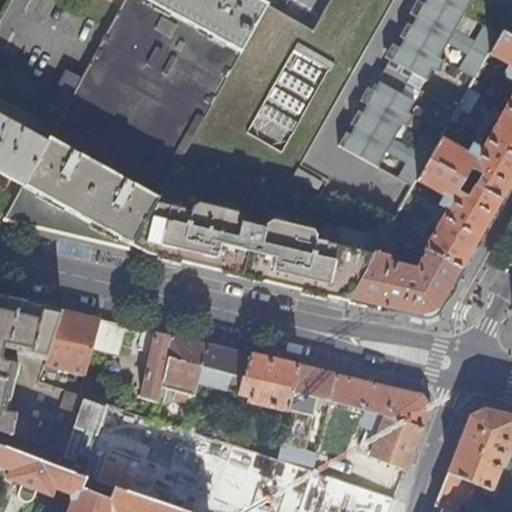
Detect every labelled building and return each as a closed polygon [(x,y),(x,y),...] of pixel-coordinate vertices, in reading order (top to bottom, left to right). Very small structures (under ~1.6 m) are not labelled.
[(267,4),(259,0),(125,0),(83,77),(64,112),(48,143),(25,185),(10,212),(6,219),(14,221),(99,240),(130,248),(156,201),(267,4)] [(488,52),(498,34),(483,25),(473,42),(462,35),(453,29),(463,12),(443,0),(425,0),(425,1),(422,0),(419,0),(413,12),(417,15),(485,58),(488,52)] [(443,0),(463,12),(470,0),(443,0)] [(470,0),(463,12),(453,29),(462,35),(471,17),(481,0),(470,0)] [(511,0),(495,0),(493,4),(510,14),(511,9),(511,0)] [(400,33),(405,36),(438,57),(449,40),(457,46),(468,52),(458,70),(472,79),(485,58),(417,15),(412,24),(407,22),(400,33)] [(488,52),(508,64),(504,71),(506,76),(511,79),(511,94),(504,108),(505,108),(511,112),(511,36),(500,30),(498,34),(488,52)] [(388,55),(426,79),(433,69),(437,71),(443,60),(438,57),(405,36),(399,46),(395,43),(388,55)] [(443,60),(446,63),(457,46),(449,40),(438,57),(443,60)] [(49,104),(64,112),(83,77),(68,70),(49,104)] [(402,123),(406,126),(413,115),(409,112),(415,102),(380,80),(375,89),(370,87),(363,98),(368,101),(402,123)] [(355,125),(422,168),(428,159),(436,145),(421,135),(410,152),(399,145),(391,140),(402,123),(368,101),(363,111),(358,109),(350,122),(355,125)] [(467,154),(439,138),(436,145),(428,159),(501,200),(511,181),(511,112),(505,108),(481,150),(472,145),(467,154)] [(0,171),(25,185),(48,143),(0,117),(0,171)] [(406,126),(402,123),(391,140),(399,145),(410,128),(406,126)] [(395,180),(410,189),(416,179),(422,168),(355,125),(350,133),(346,130),(338,143),(376,168),(387,151),(396,156),(406,163),(395,180)] [(396,156),(387,151),(376,168),(385,173),(396,156)] [(422,168),(416,179),(444,194),(439,203),(447,208),(424,247),(426,248),(462,268),(479,238),(501,200),(428,159),(422,168)] [(291,285),(349,299),(374,253),(315,239),(316,234),(313,228),(271,218),(266,222),(265,227),(241,221),(243,216),(239,210),(198,200),(192,204),(191,209),(156,201),(130,248),(140,250),(216,268),(291,285)] [(410,213),(400,207),(389,227),(399,232),(410,213)] [(402,240),(404,235),(399,232),(389,227),(374,253),(349,299),(412,313),(424,316),(437,309),(462,268),(426,248),(415,267),(396,262),(397,257),(390,256),(394,243),(397,238),(402,240)] [(0,429),(61,450),(80,395),(39,381),(44,364),(86,374),(93,348),(101,319),(68,312),(9,298),(0,295),(0,429)] [(117,354),(125,325),(101,319),(93,348),(117,354)] [(158,403),(161,386),(172,336),(156,332),(141,399),(158,403)] [(173,396),(192,401),(206,344),(194,341),(172,336),(161,386),(175,390),(173,396)] [(248,400),(289,410),(300,366),(252,355),(206,344),(192,401),(184,429),(195,433),(208,385),(249,394),(248,400)] [(289,410),(281,442),(293,446),(306,395),(330,401),(337,375),(319,370),(300,366),(289,410)] [(330,401),(385,416),(423,427),(430,408),(423,395),(397,389),(389,387),(337,375),(330,401)] [(80,395),(103,402),(108,384),(85,377),(80,395)] [(184,429),(103,402),(80,395),(61,450),(56,466),(86,477),(115,487),(187,511),(224,511),(240,466),(251,470),(257,453),(195,433),(184,429)] [(445,509),(451,511),(457,511),(461,503),(468,505),(476,483),(492,489),(511,441),(511,415),(484,409),(472,415),(436,506),(445,509)] [(370,456),(405,470),(411,456),(423,427),(385,416),(370,456)] [(331,477),(336,460),(315,453),(293,446),(281,442),(276,459),(331,477)] [(116,511),(117,511),(119,511),(187,511),(115,487),(110,499),(83,488),(86,477),(56,466),(0,445),(0,465),(11,470),(7,478),(51,495),(54,487),(72,494),(72,502),(68,511),(116,511)] [(237,511),(251,470),(240,466),(224,511),(237,511)]
